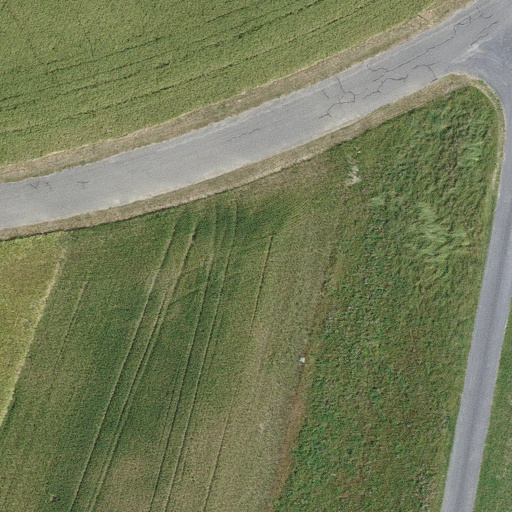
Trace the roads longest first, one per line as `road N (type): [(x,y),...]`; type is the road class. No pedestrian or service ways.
road 1 (unclassified): [(0,205),(225,146),(411,70),(511,15)]
road 2 (track): [(511,256),(462,511)]
